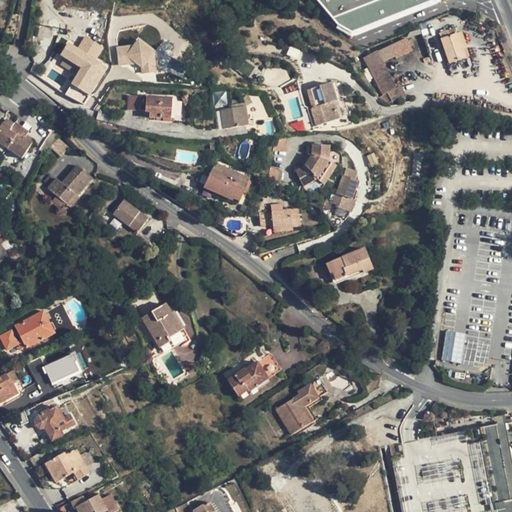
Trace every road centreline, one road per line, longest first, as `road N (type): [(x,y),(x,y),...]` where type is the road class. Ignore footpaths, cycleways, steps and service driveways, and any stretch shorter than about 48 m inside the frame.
road 1 (residential): [(0,58),(333,336),(424,389),(463,400),(511,400)]
road 2 (unknown): [(424,389),(451,215)]
road 3 (unknown): [(466,479),(454,447),(407,440),(413,486)]
